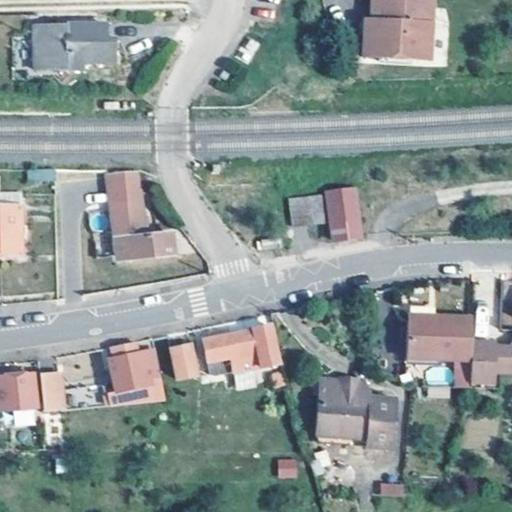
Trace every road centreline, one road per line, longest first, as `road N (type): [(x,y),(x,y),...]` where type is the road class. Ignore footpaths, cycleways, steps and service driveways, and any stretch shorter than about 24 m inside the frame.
road 1 (residential): [(244,293),(171,168),(174,95),(220,32),(231,0)]
road 2 (tertiary): [(511,257),(383,260),(244,293)]
road 3 (tertiary): [(244,293),(0,339)]
